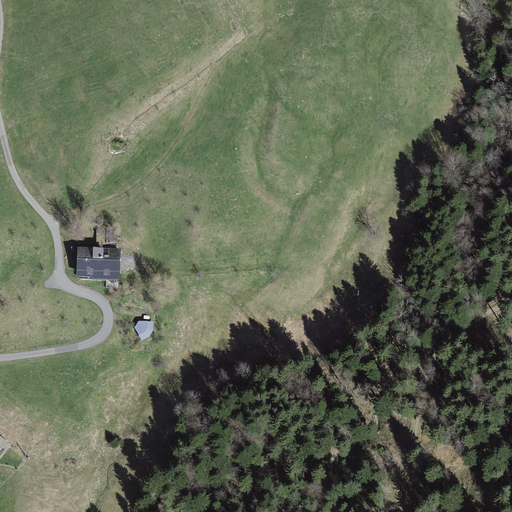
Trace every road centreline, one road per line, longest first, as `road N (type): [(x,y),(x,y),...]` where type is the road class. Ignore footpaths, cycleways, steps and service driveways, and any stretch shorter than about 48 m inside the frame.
road 1 (unclassified): [(0,99),(24,190),(61,236),(64,281),(110,308),(110,323),(95,342),(0,359)]
road 2 (track): [(511,299),(434,358),(411,438),(409,511)]
